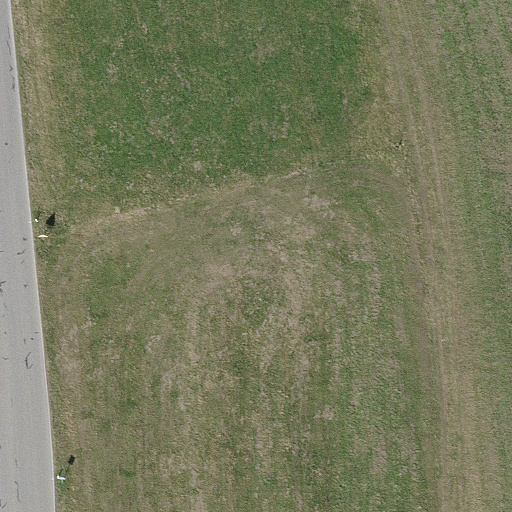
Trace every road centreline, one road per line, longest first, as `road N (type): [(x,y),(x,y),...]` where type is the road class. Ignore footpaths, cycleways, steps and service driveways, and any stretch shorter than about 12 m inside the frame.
road 1 (track): [(455,511),(423,210),(381,0)]
road 2 (tertiary): [(0,215),(25,511)]
